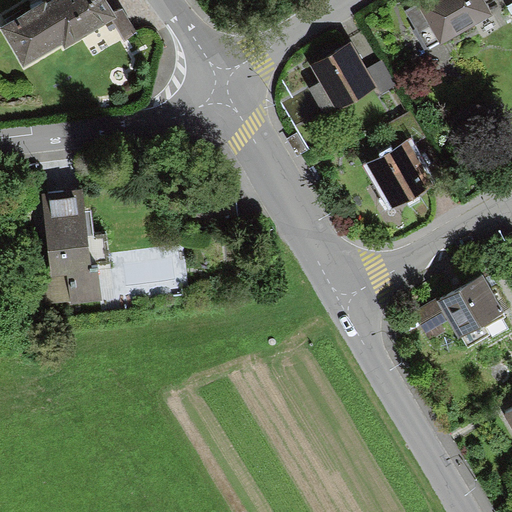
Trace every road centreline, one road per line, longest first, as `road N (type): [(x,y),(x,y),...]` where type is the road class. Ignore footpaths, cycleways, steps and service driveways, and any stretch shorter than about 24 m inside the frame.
road 1 (residential): [(341,299),(467,511)]
road 2 (residential): [(225,84),(341,299)]
road 3 (residential): [(225,84),(188,111),(0,148)]
road 4 (residential): [(511,200),(341,299)]
road 5 (residential): [(347,0),(225,84)]
